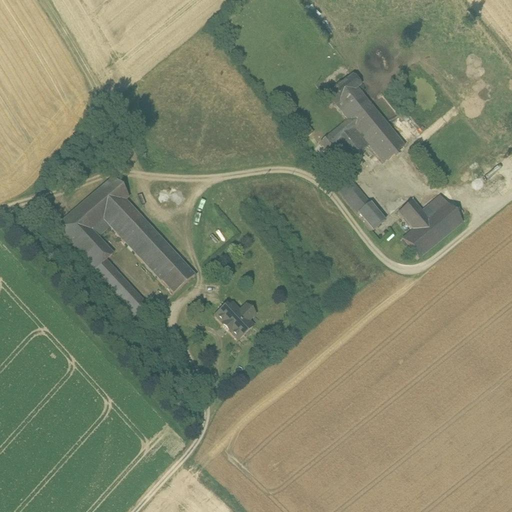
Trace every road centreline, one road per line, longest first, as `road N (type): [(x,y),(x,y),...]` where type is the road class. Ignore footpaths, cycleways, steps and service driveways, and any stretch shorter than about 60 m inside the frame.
road 1 (track): [(0,210),(105,174),(311,171)]
road 2 (unclassified): [(511,193),(409,276),(367,240),(311,171)]
road 3 (track): [(43,0),(140,173)]
road 4 (unclassified): [(134,511),(198,440),(210,403)]
